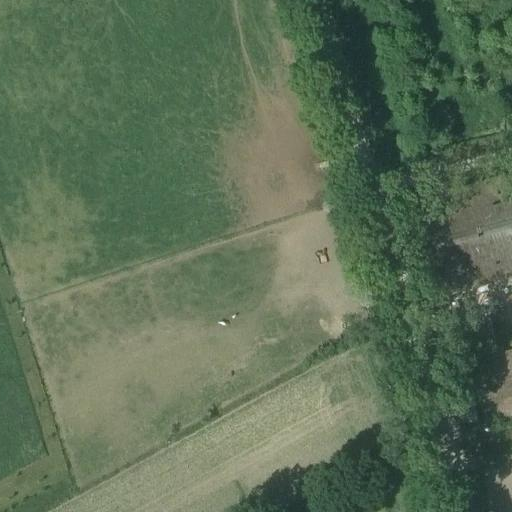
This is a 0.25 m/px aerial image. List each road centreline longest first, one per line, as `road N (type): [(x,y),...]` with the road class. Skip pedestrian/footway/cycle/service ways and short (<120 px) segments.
road 1 (unclassified): [(465,511),(319,0)]
road 2 (unknown): [(375,191),(511,154)]
